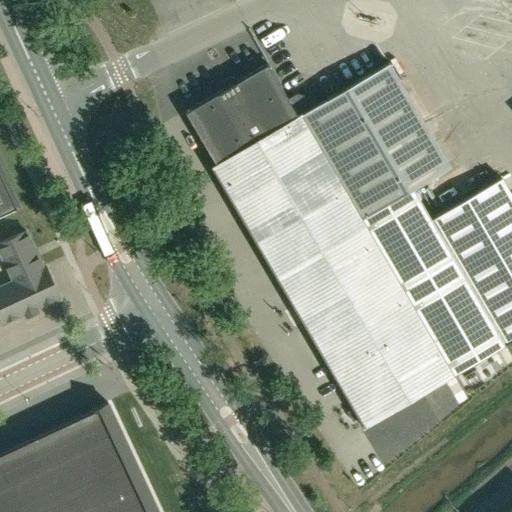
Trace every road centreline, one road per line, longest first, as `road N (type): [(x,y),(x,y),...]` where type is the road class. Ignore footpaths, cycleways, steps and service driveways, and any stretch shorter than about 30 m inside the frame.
road 1 (primary): [(288,511),(158,310)]
road 2 (primary): [(158,310),(117,248),(46,102)]
road 3 (tertiary): [(0,387),(158,310)]
